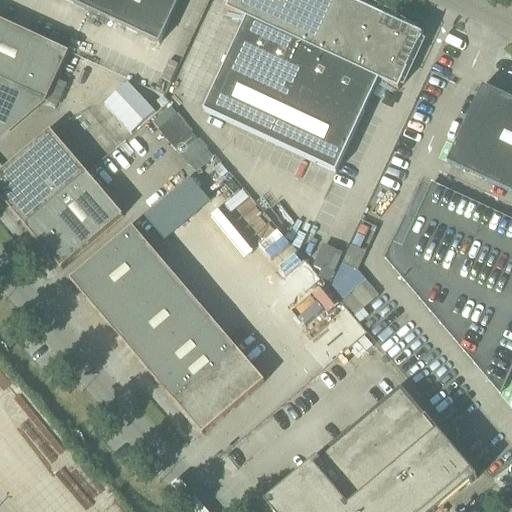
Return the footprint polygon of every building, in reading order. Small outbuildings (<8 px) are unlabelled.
[(60,0),(160,45),(180,0),(60,0)] [(336,174),(360,124),(293,93),(335,3),(328,0),(231,0),(227,11),(246,20),(203,112),(336,174)] [(335,3),(293,93),(360,124),(379,82),(399,91),(424,36),(350,2),(347,9),(335,3)] [(46,103),(69,53),(0,21),(0,80),(23,92),(46,103)] [(0,80),(0,111),(23,92),(0,80)] [(511,100),(483,87),(447,164),(511,194),(511,100)] [(22,224),(25,228),(87,175),(50,132),(0,174),(0,199),(12,214),(10,215),(19,225),(17,226),(18,227),(22,224)] [(63,270),(124,218),(87,175),(25,228),(49,256),(47,258),(48,259),(50,257),(62,271),(63,270)] [(204,435),(265,383),(132,228),(71,280),(70,281),(203,437),(204,436),(204,435)] [(351,247),(342,265),(357,272),(365,253),(351,247)] [(342,301),(366,282),(357,272),(342,265),(332,289),(342,301)] [(366,282),(342,301),(355,317),(379,297),(366,282)] [(476,481),(477,480),(401,390),(400,391),(401,393),(268,506),(267,504),(265,505),(270,511),(436,511),(474,480),(476,481)]
